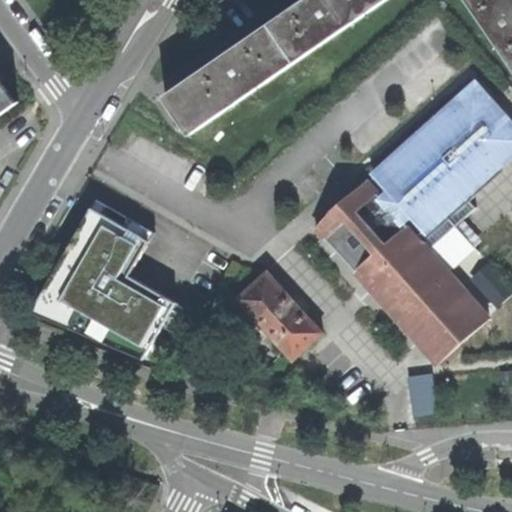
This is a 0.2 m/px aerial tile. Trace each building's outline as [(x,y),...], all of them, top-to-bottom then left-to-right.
[(469,0),(511,61),(511,0),(299,0),(231,47),(164,92),(190,132),(382,0),(469,0)] [(511,118),(480,82),(378,173),(399,197),(388,206),(421,243),(449,218),(511,162),(511,118)] [(0,110),(12,102),(0,85),(0,110)] [(317,228),(439,365),(490,320),(451,276),(421,243),(388,206),(399,197),(378,173),(331,214),(332,215),(317,228)] [(89,324),(147,357),(178,303),(131,276),(156,233),(108,206),(79,256),(82,258),(90,263),(80,280),(72,275),(52,309),(86,329),(89,324)] [(463,233),(449,218),(421,243),(451,276),(479,251),(463,233)] [(77,266),(72,275),(80,280),(90,263),(82,258),(77,266)] [(511,290),(489,261),(469,277),(493,308),(511,293),(511,290)] [(293,361),(323,334),(295,302),(270,273),(239,301),(252,315),(246,320),(251,326),(257,321),(293,361)]
